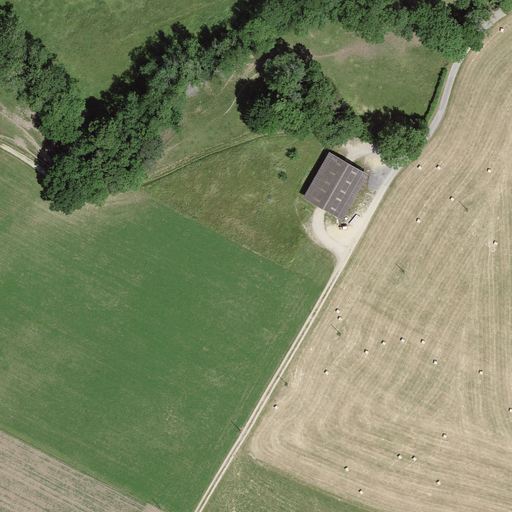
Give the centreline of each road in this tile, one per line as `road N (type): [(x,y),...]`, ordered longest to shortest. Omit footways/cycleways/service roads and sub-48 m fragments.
road 1 (track): [(0,144),(82,192),(146,180),(270,130),(430,131)]
road 2 (track): [(199,511),(395,172),(430,131)]
road 3 (track): [(511,6),(477,33),(430,131)]
